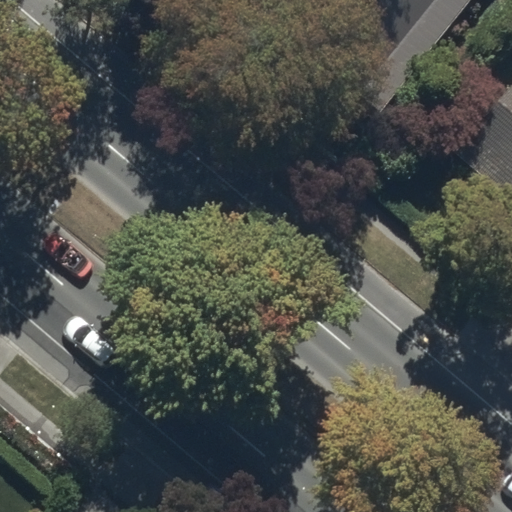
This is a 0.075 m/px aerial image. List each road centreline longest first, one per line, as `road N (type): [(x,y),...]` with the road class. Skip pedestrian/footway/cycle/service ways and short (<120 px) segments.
road 1 (primary): [(0,57),(511,489)]
road 2 (primary): [(334,511),(0,228)]
